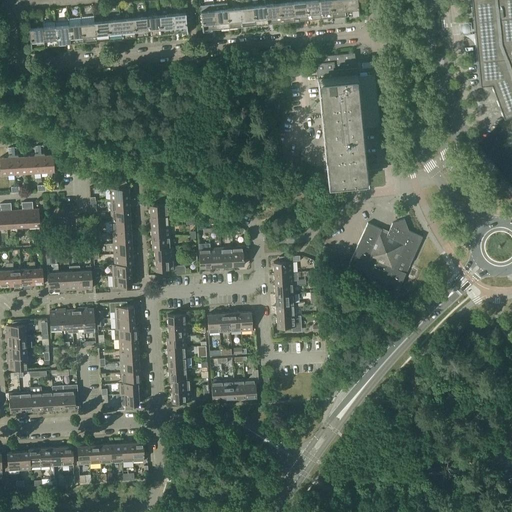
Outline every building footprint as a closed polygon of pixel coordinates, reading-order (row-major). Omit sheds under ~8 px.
[(314,19),(319,18),(317,0),(313,0),(304,1),(306,19),(314,19)] [(324,17),(332,17),(330,0),(317,0),(319,18),(324,18),(324,17)] [(340,16),(345,16),(343,0),(330,0),(332,17),(340,16)] [(343,0),(345,16),(350,15),(358,14),(358,15),(359,15),(359,12),(358,12),(357,0),(343,0)] [(511,0),(475,0),(479,28),(484,82),(495,81),(505,110),(511,107),(511,0)] [(298,20),(306,19),(304,1),(291,2),(293,21),(298,20)] [(288,21),(293,21),(291,2),(279,4),(281,22),(288,21)] [(216,29),(221,28),(229,27),(227,10),(227,9),(226,3),(213,4),(216,29)] [(212,29),(216,29),(213,4),(200,6),(200,11),(200,14),(201,14),(202,28),(202,30),(203,30),(203,32),(211,31),(211,32),(212,32),(212,29)] [(273,23),(281,22),(279,4),(266,5),(267,24),(273,23)] [(263,24),(267,24),(266,5),(253,6),(255,24),(263,24)] [(247,25),(255,24),(253,6),(240,8),(242,26),(247,26),(247,25)] [(237,27),(242,26),(240,8),(227,9),(227,10),(229,27),(237,26),(237,27)] [(184,13),(172,14),(174,33),(178,32),(179,32),(186,31),(186,32),(187,32),(187,29),(186,19),(185,15),(186,15),(186,12),(184,12),(184,13)] [(169,33),(174,33),(172,14),(159,15),(161,34),(169,33)] [(153,34),(161,34),(159,15),(146,17),(148,35),(153,35),(153,34)] [(133,18),(135,36),(143,36),(148,35),(146,17),(133,18)] [(69,24),(68,24),(70,43),(75,43),(75,42),(83,41),(81,23),(80,18),(68,19),(69,24)] [(120,19),(122,38),(127,37),(135,36),(133,18),(120,19)] [(117,38),(122,38),(120,19),(107,20),(109,39),(117,38)] [(101,40),(109,39),(107,20),(94,22),(96,41),(101,40)] [(68,21),(55,22),(57,44),(65,43),(65,44),(70,43),(68,24),(68,21)] [(42,23),(42,27),(44,46),(50,45),(57,44),(55,22),(42,23)] [(81,23),(83,41),(91,41),(96,41),(94,22),(87,23),(81,23)] [(44,46),(42,27),(30,28),(29,28),(29,31),(31,45),(30,45),(31,47),(32,47),(33,47),(39,46),(44,46)] [(327,183),(362,179),(367,179),(354,53),(315,57),(326,165),(326,170),(327,174),(327,183)] [(27,173),(41,172),(39,146),(34,146),(35,153),(34,156),(26,156),(27,173)] [(39,146),(41,172),(54,171),(53,154),(45,155),(44,153),(43,146),(39,146)] [(0,166),(0,175),(14,174),(12,147),(8,148),(9,155),(7,157),(0,157),(0,166)] [(12,147),(14,174),(27,173),(26,156),(19,157),(17,154),(17,147),(12,147)] [(110,200),(129,199),(128,188),(126,188),(126,182),(119,179),(118,179),(118,181),(106,181),(107,189),(110,189),(110,200)] [(111,211),(130,210),(129,199),(110,200),(111,211)] [(18,227),(29,226),(27,202),(22,202),(22,208),(23,208),(23,210),(17,210),(18,227)] [(27,202),(29,226),(40,226),(39,209),(32,209),(31,207),(33,207),(32,202),(27,202)] [(5,203),(7,228),(18,227),(17,210),(10,211),(10,209),(11,208),(11,203),(5,203)] [(150,216),(169,215),(168,204),(149,205),(150,216)] [(112,222),(130,221),(130,210),(111,211),(112,221),(112,222)] [(151,227),(169,226),(169,215),(150,216),(151,227)] [(416,235),(408,231),(404,219),(392,224),(388,233),(367,223),(349,265),(399,288),(422,237),(416,235)] [(112,232),(131,231),(130,221),(112,222),(112,221),(109,221),(109,232),(112,232)] [(151,238),(170,237),(169,226),(151,227),(151,238)] [(113,243),(131,241),(131,231),(112,232),(113,243)] [(171,247),(170,237),(151,238),(152,249),(154,249),(154,248),(171,247)] [(132,253),(131,241),(113,243),(108,243),(108,248),(113,248),(114,254),(132,253)] [(210,243),(198,244),(199,268),(211,267),(210,248),(210,243)] [(232,247),(234,266),(244,265),(243,259),(249,259),(248,246),(234,247),(232,247)] [(321,252),(333,257),(335,252),(324,246),(321,252)] [(155,259),(174,258),(173,247),(171,247),(154,248),(154,249),(155,259)] [(222,266),(234,266),(232,247),(221,248),(222,266)] [(211,267),(222,266),(221,248),(210,248),(211,267)] [(47,264),(57,264),(56,252),(46,252),(47,264)] [(130,264),(131,264),(133,264),(132,253),(114,254),(114,264),(114,265),(130,264)] [(274,273),(292,272),(292,261),(300,261),(299,255),(279,257),(279,262),(273,262),(274,273)] [(174,269),(174,265),(174,258),(155,259),(156,270),(171,269),(174,269)] [(31,262),(32,285),(43,285),(42,268),(35,268),(35,261),(31,262)] [(21,286),(32,285),(31,262),(27,262),(27,269),(20,269),(21,286)] [(0,287),(10,287),(9,263),(5,263),(6,270),(0,270),(0,287)] [(21,286),(20,269),(13,270),(13,263),(9,263),(10,287),(21,286)] [(131,275),(131,264),(130,264),(114,265),(114,264),(112,265),(112,276),(131,275)] [(70,290),(81,289),(80,271),(79,265),(69,266),(69,271),(70,290)] [(184,265),(174,265),(174,269),(171,269),(171,274),(185,273),(185,266),(184,265)] [(81,289),(92,288),(91,270),(91,266),(86,266),(86,270),(80,271),(81,289)] [(59,290),(70,290),(69,271),(58,272),(59,290)] [(48,291),(59,290),(58,272),(47,273),(48,291)] [(293,283),(293,281),(292,272),(274,273),(274,284),(293,283)] [(131,275),(112,276),(113,287),(110,287),(110,292),(125,291),(125,286),(132,286),(131,275)] [(293,285),(293,283),(274,284),(275,295),(294,293),(293,285)] [(294,305),(294,302),(294,293),(275,295),(276,306),(294,305)] [(115,318),(134,317),(133,306),(127,306),(127,301),(109,302),(110,313),(115,312),(115,318)] [(313,313),(321,313),(320,303),(313,304),(313,313)] [(295,315),(294,306),(294,305),(276,306),(276,317),(295,315)] [(93,308),(82,309),(83,328),(83,332),(95,332),(94,327),(94,319),(93,308)] [(73,333),(77,332),(77,328),(83,328),(82,309),(71,310),(73,333)] [(50,329),(62,329),(61,310),(49,311),(50,329)] [(68,333),(73,333),(71,310),(61,310),(62,329),(62,330),(68,329),(68,333)] [(230,332),(241,331),(240,312),(229,313),(230,332)] [(240,312),(241,331),(252,330),(251,312),(240,312)] [(219,332),(230,332),(229,313),(218,314),(219,332)] [(168,325),(186,324),(186,314),(167,315),(168,325)] [(208,333),(219,332),(218,314),(207,314),(208,333)] [(295,315),(276,317),(277,328),(292,327),(292,330),(294,331),(298,331),(301,328),(300,318),(297,316),(295,316),(295,315)] [(134,328),(134,327),(134,317),(115,318),(116,329),(118,329),(134,328)] [(25,336),(25,335),(25,325),(24,325),(24,321),(12,322),(12,325),(6,326),(7,337),(25,336)] [(185,335),(185,336),(187,336),(186,324),(168,325),(169,336),(185,335)] [(119,339),(137,338),(137,327),(134,327),(134,328),(118,329),(116,329),(114,330),(114,339),(119,339)] [(26,347),(32,346),(31,335),(25,335),(25,336),(7,337),(7,348),(26,347)] [(185,346),(185,336),(185,335),(169,336),(166,336),(167,348),(185,346)] [(119,350),(138,349),(137,338),(119,339),(119,350)] [(201,346),(197,346),(198,356),(206,356),(206,345),(201,346)] [(167,358),(186,357),(185,346),(167,348),(167,358)] [(8,358),(27,357),(26,347),(7,348),(8,358)] [(120,362),(139,360),(138,349),(119,350),(120,362)] [(27,357),(8,358),(9,370),(27,369),(27,357)] [(168,370),(187,369),(186,357),(167,358),(168,370)] [(121,372),(139,371),(139,360),(120,362),(121,372)] [(187,379),(187,378),(187,369),(168,370),(169,381),(171,380),(187,379)] [(244,379),(245,398),(256,397),(255,382),(258,382),(257,370),(253,370),(252,373),(252,376),(251,376),(249,377),(249,379),(244,379)] [(137,382),(137,383),(140,382),(139,371),(121,372),(121,383),(137,382)] [(172,391),(190,389),(190,378),(187,378),(187,379),(171,380),(172,391)] [(234,398),(245,398),(244,379),(233,380),(234,398)] [(212,400),(223,399),(222,380),(211,381),(212,400)] [(223,399),(234,398),(233,380),(222,380),(223,399)] [(138,393),(137,383),(137,382),(121,383),(119,383),(119,394),(117,394),(138,393)] [(62,385),(64,409),(75,408),(75,399),(78,398),(77,384),(62,385)] [(53,409),(64,409),(62,385),(52,386),(52,391),(53,409)] [(41,391),(41,386),(31,387),(31,392),(32,411),(42,410),(41,391)] [(190,389),(172,391),(172,402),(187,401),(187,406),(195,406),(195,400),(191,401),(190,389)] [(42,410),(53,409),(52,391),(41,391),(42,410)] [(21,411),(32,411),(31,392),(20,393),(21,411)] [(10,412),(21,411),(20,393),(9,393),(10,412)] [(138,393),(117,394),(117,405),(115,407),(115,410),(133,409),(133,404),(139,404),(138,393)] [(132,443),(133,461),(144,460),(143,442),(132,443)] [(111,462),(122,462),(121,443),(110,444),(111,462)] [(122,462),(133,461),(132,443),(121,443),(122,462)] [(89,464),(101,463),(99,444),(88,445),(89,464)] [(101,463),(111,462),(110,444),(99,444),(101,463)] [(78,464),(89,464),(88,445),(77,446),(78,464)] [(61,447),(62,465),(73,465),(72,446),(61,447)] [(49,466),(51,466),(50,447),(39,448),(40,467),(49,466)] [(51,466),(53,466),(62,465),(61,447),(50,447),(51,466)] [(30,467),(40,467),(39,448),(28,449),(28,451),(29,451),(30,467)] [(30,470),(30,467),(29,451),(28,451),(17,452),(19,470),(30,470)] [(8,471),(19,470),(17,452),(7,452),(8,471)]
